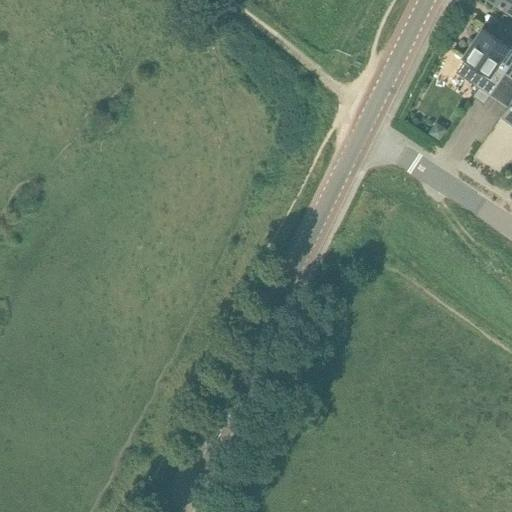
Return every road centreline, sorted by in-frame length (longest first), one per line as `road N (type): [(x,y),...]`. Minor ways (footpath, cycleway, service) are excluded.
road 1 (tertiary): [(173,511),(361,133)]
road 2 (residential): [(511,230),(361,133)]
road 3 (track): [(226,0),(348,100)]
road 4 (tertiary): [(361,133),(428,0)]
